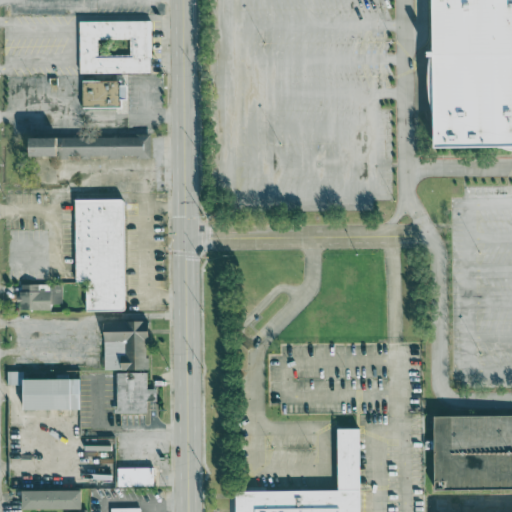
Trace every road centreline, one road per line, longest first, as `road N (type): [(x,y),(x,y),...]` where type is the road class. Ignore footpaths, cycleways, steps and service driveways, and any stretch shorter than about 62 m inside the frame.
road 1 (secondary): [(184,0),(187,511)]
road 2 (residential): [(186,237),(422,236)]
